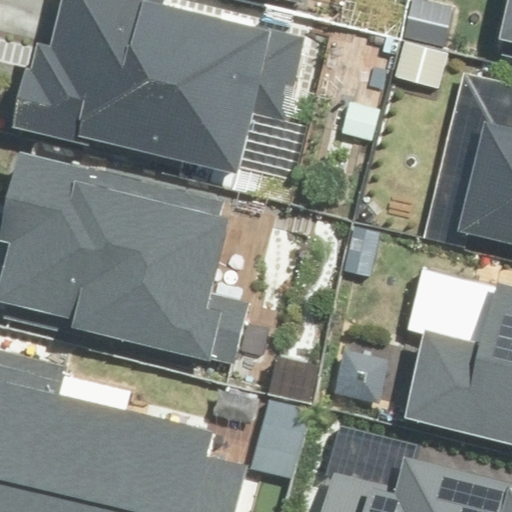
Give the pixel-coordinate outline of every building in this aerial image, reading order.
[(92,138),(238,174),(253,114),(284,121),(305,37),(164,3),(163,0),(62,0),(51,46),(38,42),(31,68),(27,67),(12,127),(90,146),(92,138)] [(511,0),(506,0),(497,38),(504,40),(501,53),(511,55),(511,0)] [(511,128),(484,121),(457,231),(511,244),(511,128)] [(100,332),(235,365),(250,301),(213,292),(231,216),(222,213),(225,201),(21,151),(0,237),(0,241),(9,244),(0,283),(0,301),(8,304),(5,317),(98,339),(100,332)] [(511,285),(498,282),(479,343),(425,330),(404,417),(511,444),(511,285)] [(0,511),(237,511),(249,465),(211,456),(217,432),(59,394),(65,368),(0,352),(0,511)] [(511,511),(511,484),(405,459),(398,488),(334,473),(324,511),(511,511)]
